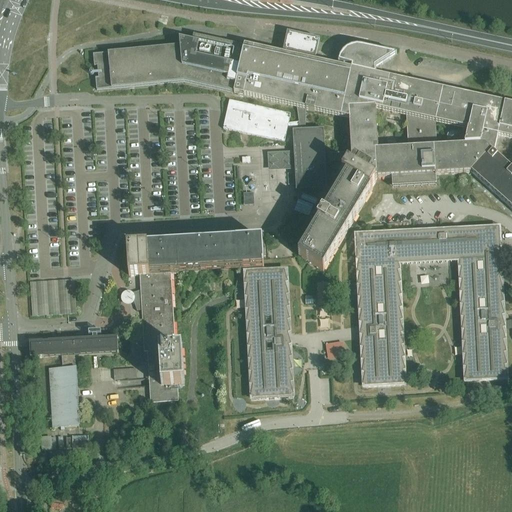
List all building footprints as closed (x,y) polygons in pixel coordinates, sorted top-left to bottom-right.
[(235,94),(234,94),(297,108),(299,123),(299,128),(300,131),(293,132),(294,158),(293,158),(292,158),(292,159),(291,160),(291,161),(291,162),(291,163),(292,164),(292,165),(293,165),(294,165),(295,165),(296,192),(327,190),(326,166),(327,165),(328,164),(330,164),(331,163),(333,163),(334,162),(336,162),(337,162),(339,162),(341,163),(342,163),(344,164),(345,164),(346,165),(348,166),(342,175),(346,178),(326,211),(324,215),(323,214),(317,223),(319,223),(298,257),(323,272),(371,193),(370,192),(376,183),(375,182),(378,179),(395,177),(395,187),(440,185),(440,176),(472,174),(511,210),(511,170),(511,169),(511,167),(511,107),(379,78),(356,73),(313,63),(315,53),(318,42),(289,35),(288,36),(286,47),(284,57),(245,48),(245,49),(194,37),(192,43),(179,40),(180,47),(93,56),(94,67),(98,67),(99,79),(95,79),(97,91),(184,83),(235,94)] [(356,65),(356,73),(379,78),(380,71),(380,65),(400,54),(372,47),(363,46),(356,47),(350,49),(346,54),(344,61),(356,65)] [(299,128),(299,123),(290,123),(293,114),(230,100),(225,130),(269,140),(285,143),(288,128),(299,128)] [(402,330),(399,318),(402,318),(398,306),(401,305),(398,293),(400,293),(397,281),(400,280),(396,268),(399,268),(397,261),(410,260),(450,258),(461,257),(460,265),(462,265),(460,277),(463,277),(461,289),(464,290),(461,302),(464,302),(462,314),(465,315),(463,327),(466,327),(463,339),(466,340),(464,352),(467,352),(465,364),(467,365),(465,377),(468,377),(467,382),(505,380),(504,375),(507,375),(503,363),(506,362),(503,350),(505,350),(502,338),(505,337),(502,329),(501,325),(504,325),(502,317),(501,313),(504,312),(500,301),(503,300),(499,288),(502,287),(499,276),(502,275),(498,263),(501,262),(498,251),(500,250),(499,229),(435,232),(427,232),(418,233),(356,236),(357,257),(360,258),(358,270),(361,270),(358,282),(361,283),(359,295),(362,295),(360,307),(362,308),(362,313),(363,324),(362,324),(362,326),(361,328),(361,332),(364,333),(362,340),(361,345),(364,345),(362,357),(365,358),(363,370),(366,370),(363,382),(366,383),(365,388),(404,386),(402,381),(405,380),(401,368),(404,368),(401,356),(404,355),(400,343),(403,343),(400,331),(402,330)] [(264,269),(264,260),(262,240),(169,246),(169,237),(141,239),(141,247),(127,248),(129,277),(143,277),(144,291),(131,295),(134,303),(137,312),(145,312),(147,354),(153,353),(156,402),(178,401),(177,387),(184,386),(182,351),(176,351),(171,275),(241,271),(264,269)] [(251,274),(247,274),(247,273),(247,274),(245,282),(248,282),(246,294),(249,295),(248,300),(247,307),(249,307),(249,311),(247,319),(250,320),(248,332),(251,332),(249,344),(251,344),(249,357),(252,357),(250,369),(253,370),(250,381),(253,382),(251,394),(254,394),(253,399),(253,400),(254,400),(254,399),(257,399),(257,400),(258,400),(258,399),(262,399),(262,400),(262,399),(266,399),(266,400),(266,396),(278,396),(278,399),(279,399),(279,398),(282,398),(282,399),(283,399),(283,398),(286,398),(286,399),(287,399),(287,398),(291,398),(290,393),(293,392),(289,380),(292,379),(288,368),(291,367),(288,355),(291,354),(289,348),(288,347),(288,346),(287,341),(287,336),(288,335),(286,330),(289,329),(286,318),(289,317),(285,305),(288,305),(285,293),(287,292),(284,280),(287,280),(284,272),(284,271),(284,272),(281,272),(280,271),(280,272),(276,272),(276,271),(276,272),(272,272),(271,272),(272,275),(260,276),(260,273),(259,273),(255,273),(255,274),(251,274),(251,273),(251,274)] [(74,282),(30,284),(32,318),(66,316),(65,311),(69,311),(70,316),(75,315),(74,282)] [(328,286),(318,286),(318,295),(319,307),(329,307),(328,286)] [(118,352),(118,346),(117,338),(98,340),(97,336),(101,336),(101,332),(89,333),(89,337),(93,337),(93,340),(49,342),(49,343),(43,343),(30,344),(31,360),(62,358),(62,370),(50,370),(53,429),(80,428),(77,357),(118,355),(118,352)] [(89,437),(72,438),(73,450),(89,450),(89,437)] [(52,452),(52,439),(40,439),(40,452),(52,452)] [(50,453),(51,463),(67,462),(66,452),(50,453)]
